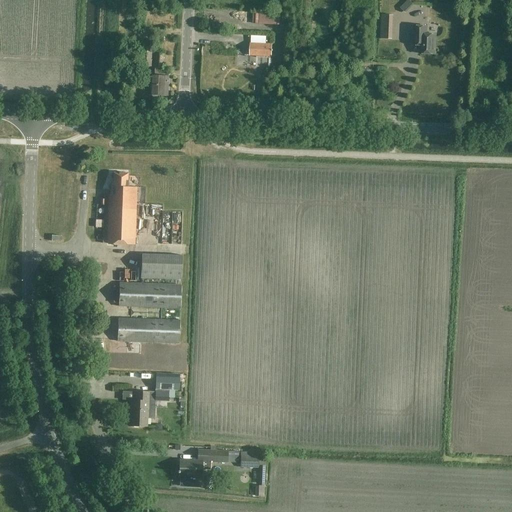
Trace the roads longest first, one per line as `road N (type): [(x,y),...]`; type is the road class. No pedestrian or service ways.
road 1 (tertiary): [(511,133),(183,120)]
road 2 (unclassified): [(76,252),(79,349),(91,410),(136,511)]
road 3 (unclassified): [(83,511),(60,465),(35,370),(28,251)]
road 4 (tertiary): [(183,120),(32,114)]
road 5 (unclassified): [(28,251),(32,114)]
road 6 (unclassified): [(183,120),(188,0)]
